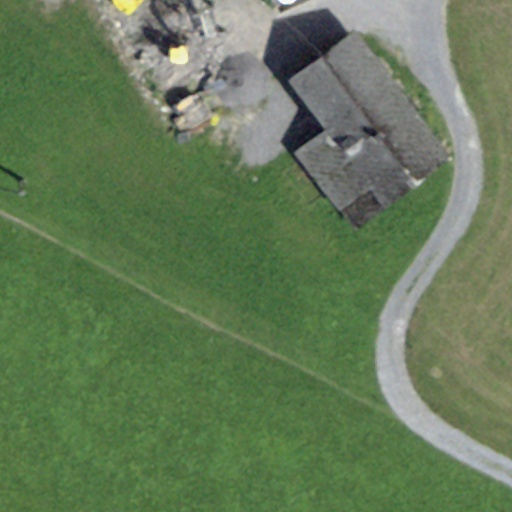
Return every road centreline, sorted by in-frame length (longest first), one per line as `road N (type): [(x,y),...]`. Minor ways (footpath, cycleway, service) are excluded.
road 1 (track): [(458,127),(468,153),(467,188),(402,294),(389,333),(386,368),(403,411)]
road 2 (track): [(403,411),(511,467)]
